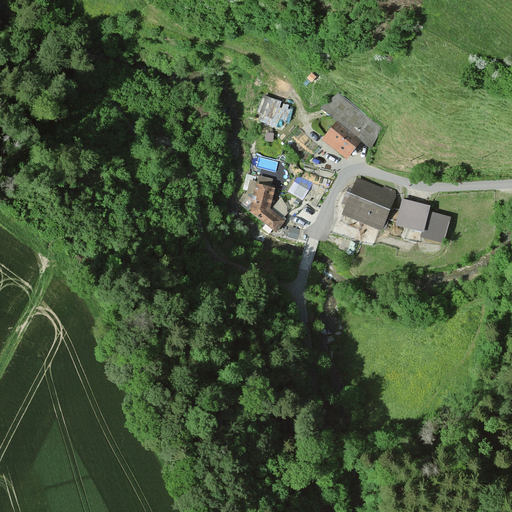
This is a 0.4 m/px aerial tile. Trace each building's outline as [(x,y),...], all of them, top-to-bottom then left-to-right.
[(384,128),(340,93),(325,111),(369,147),(384,128)] [(283,105),(264,98),(257,117),(276,124),(283,105)] [(359,141),(336,122),(321,140),(345,159),(359,141)] [(297,177),(287,195),(303,204),(313,187),(297,177)] [(385,232),(399,196),(357,179),(342,215),(385,232)] [(286,222),(272,210),(277,190),(258,186),(252,213),(277,235),(286,222)] [(436,209),(406,200),(397,226),(427,235),(426,239),(445,245),(453,220),(434,214),(436,209)]
